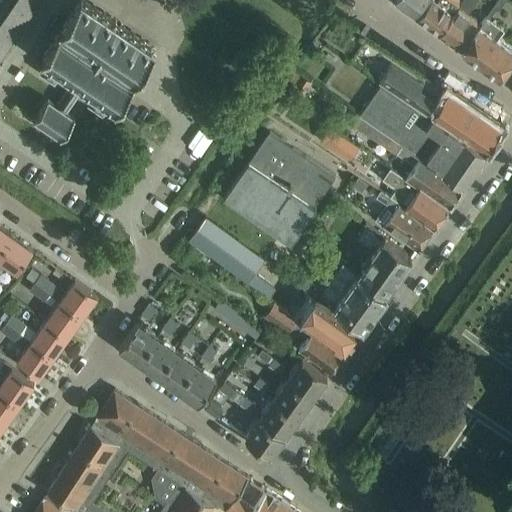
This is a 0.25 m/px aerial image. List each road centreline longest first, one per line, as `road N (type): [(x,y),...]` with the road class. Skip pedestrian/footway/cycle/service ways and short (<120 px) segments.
road 1 (residential): [(273,475),(511,143)]
road 2 (residential): [(95,355),(134,294),(0,201)]
road 3 (residential): [(273,475),(95,355)]
road 4 (residential): [(511,105),(370,8)]
road 5 (residential): [(0,488),(95,355)]
